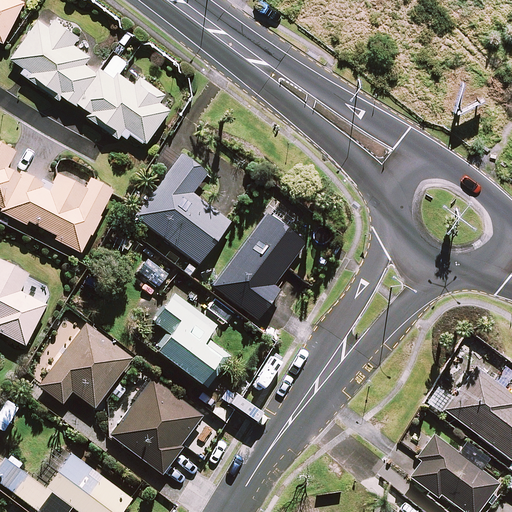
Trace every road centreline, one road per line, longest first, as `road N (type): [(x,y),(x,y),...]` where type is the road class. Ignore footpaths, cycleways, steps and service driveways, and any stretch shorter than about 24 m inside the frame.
road 1 (secondary): [(231,42),(288,67),(436,163)]
road 2 (secondary): [(393,200),(272,91),(231,42)]
road 3 (tertiary): [(237,511),(326,372)]
road 4 (tertiary): [(326,372),(343,318),(393,222)]
road 5 (tertiary): [(440,273),(371,342),(326,372)]
